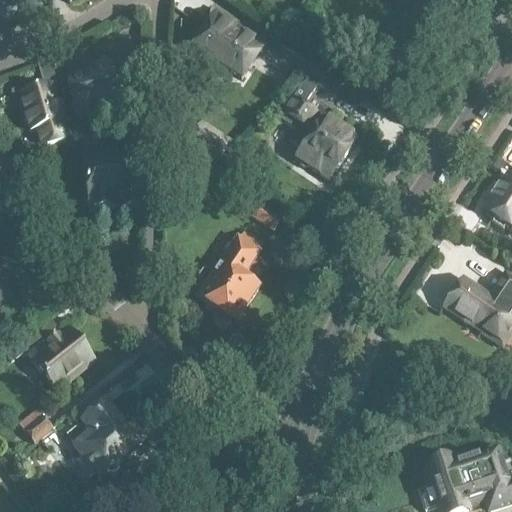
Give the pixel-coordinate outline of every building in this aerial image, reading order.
[(215,14),(191,51),(241,84),(265,49),(215,14)] [(87,69),(90,78),(67,85),(80,126),(97,121),(95,113),(119,106),(106,64),(87,69)] [(295,161),(299,164),(299,167),(303,170),(307,169),(328,183),(355,143),(302,108),(316,86),(333,97),(341,85),(314,68),(307,80),(282,117),(284,118),(280,123),(296,133),(288,145),(301,153),(295,161)] [(67,143),(76,141),(73,132),(70,122),(63,124),(63,123),(54,88),(20,98),(30,135),(39,132),(40,133),(38,137),(41,145),(44,147),(45,150),(67,143)] [(140,94),(131,97),(134,109),(143,106),(140,94)] [(115,120),(73,132),(76,141),(76,143),(80,142),(105,139),(120,137),(115,120)] [(202,127),(187,149),(215,167),(229,146),(202,127)] [(107,155),(107,154),(105,139),(80,142),(82,159),(99,156),(107,155)] [(107,155),(99,156),(100,161),(84,164),(89,216),(118,212),(117,205),(126,204),(122,159),(113,160),(112,153),(107,154),(107,155)] [(252,178),(226,161),(213,179),(241,197),(252,178)] [(484,215),(495,222),(491,226),(503,234),(507,230),(511,233),(511,180),(508,177),(499,190),(495,191),(491,197),(492,201),(484,215)] [(281,223),(257,208),(250,219),(274,234),(281,223)] [(258,290),(242,280),(258,256),(256,254),(262,246),(244,234),(238,243),(236,242),(213,277),(204,271),(198,280),(207,285),(197,300),(217,313),(212,321),(214,327),(222,332),(228,330),(232,324),(234,325),(258,290)] [(0,303),(10,296),(0,282),(0,303)] [(443,311),(505,352),(511,341),(511,286),(499,307),(462,283),(443,311)] [(30,363),(55,395),(93,364),(67,333),(59,339),(57,336),(33,355),(35,358),(30,363)] [(27,353),(20,343),(3,355),(11,365),(27,353)] [(80,427),(66,438),(74,448),(72,452),(80,462),(76,466),(88,482),(94,478),(96,481),(144,442),(134,428),(127,433),(97,396),(75,414),(82,424),(79,425),(80,427)] [(53,434),(37,414),(19,429),(35,448),(53,434)] [(484,511),(482,505),(486,504),(487,511),(494,511),(511,506),(511,493),(511,489),(509,490),(498,459),(454,474),(452,466),(426,475),(431,489),(417,493),(420,501),(389,511),(388,511),(484,511)]
